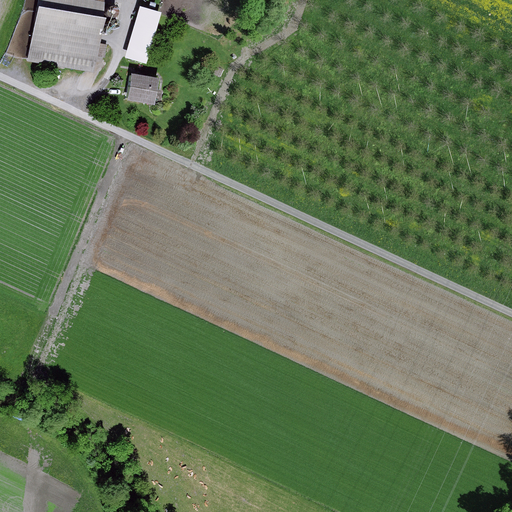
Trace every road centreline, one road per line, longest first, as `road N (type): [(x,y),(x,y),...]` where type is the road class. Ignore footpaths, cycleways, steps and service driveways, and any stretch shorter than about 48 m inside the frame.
road 1 (track): [(511,313),(0,76)]
road 2 (track): [(126,135),(38,368)]
